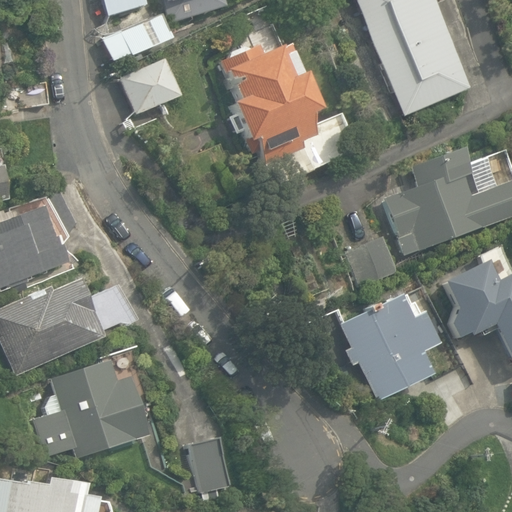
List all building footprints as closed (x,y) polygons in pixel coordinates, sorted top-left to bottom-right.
[(98,0),(104,18),(136,9),(133,0),(98,0)] [(161,0),(167,20),(204,10),(216,7),(214,0),(161,0)] [(347,0),(398,117),(463,89),(428,7),(438,2),(438,0),(347,0)] [(114,35),(124,58),(161,42),(151,19),(114,35)] [(112,38),(99,43),(106,62),(120,57),(112,38)] [(251,139),(262,165),(299,148),(297,142),(310,136),(301,116),(310,112),(294,76),(292,77),(279,48),(272,52),(271,49),(256,56),(252,46),(216,62),(234,102),(226,105),(243,143),(251,139)] [(116,80),(131,115),(170,98),(155,63),(116,80)] [(1,85),(4,107),(41,102),(38,80),(1,85)] [(394,239),(401,256),(511,214),(511,195),(507,182),(491,188),(483,165),(466,171),(458,150),(407,168),(414,187),(381,200),(395,238),(394,239)] [(0,292),(10,288),(11,294),(23,290),(21,283),(24,283),(22,279),(61,265),(59,261),(62,260),(57,247),(72,225),(56,195),(9,209),(13,217),(0,220),(0,292)] [(391,273),(376,236),(340,251),(355,288),(391,273)] [(511,288),(493,249),(473,259),(476,265),(437,284),(451,312),(446,325),(453,340),(463,335),(465,338),(487,327),(507,369),(511,366),(511,288)] [(0,304),(0,352),(11,375),(95,336),(93,331),(115,321),(117,325),(128,319),(108,285),(78,298),(69,278),(44,290),(42,285),(0,304)] [(405,307),(400,297),(395,299),(394,297),(334,326),(346,350),(341,352),(348,366),(353,364),(372,403),(426,376),(415,354),(431,346),(410,304),(405,307)] [(303,318),(322,308),(317,298),(298,307),(303,318)] [(68,445),(72,456),(142,433),(123,375),(111,378),(104,357),(46,376),(51,392),(46,394),(41,404),(43,413),(30,417),(42,453),(68,445)] [(182,442),(192,490),(222,484),(212,436),(182,442)] [(20,485),(0,481),(0,511),(89,511),(92,500),(78,497),(80,485),(43,479),(42,487),(21,483),(20,485)]
